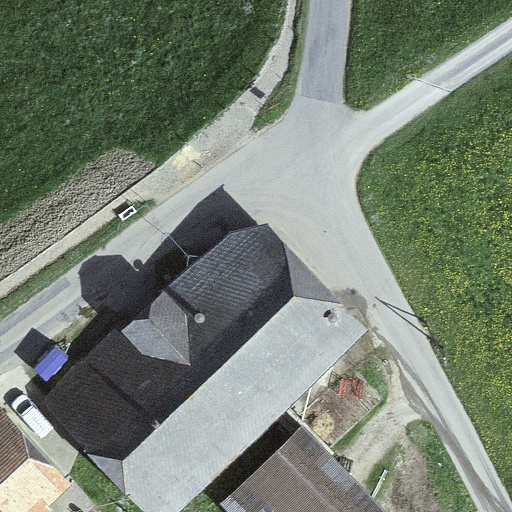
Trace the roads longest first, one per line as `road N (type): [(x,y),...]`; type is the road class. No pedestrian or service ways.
road 1 (unclassified): [(492,511),(338,212)]
road 2 (track): [(511,31),(324,155)]
road 3 (track): [(152,264),(324,155)]
road 4 (track): [(152,264),(0,355)]
